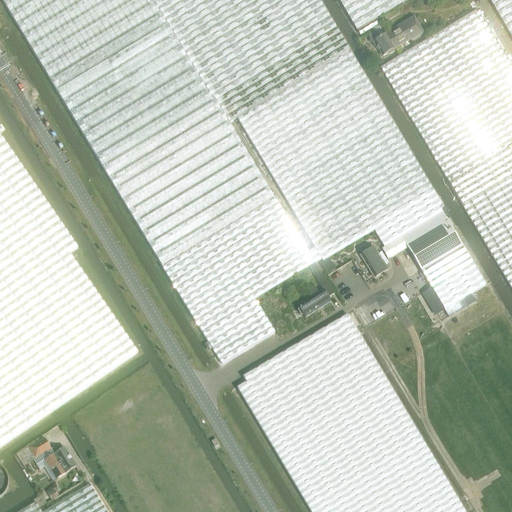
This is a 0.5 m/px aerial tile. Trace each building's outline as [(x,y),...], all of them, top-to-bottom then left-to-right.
[(1,0),(7,8),(56,91),(162,266),(161,267),(222,365),(222,366),(229,362),(275,334),(255,300),(308,267),(314,263),(229,124),(159,8),(153,0),(1,0)] [(153,0),(159,8),(229,124),(236,120),(349,52),(342,39),(318,0),(153,0)] [(511,0),(338,0),(356,30),(360,36),(381,24),(377,18),(407,0),(488,0),(511,40),(511,0)] [(511,147),(511,70),(476,10),(380,68),(511,290),(511,155),(508,149),(511,147)] [(394,48),(410,39),(411,41),(423,33),(414,18),(386,35),(394,49),(394,48)] [(386,35),(385,35),(382,29),(368,37),(375,47),(376,47),(382,57),(386,54),(390,55),(393,53),(393,50),(395,49),(394,48),(394,49),(386,35)] [(442,213),(439,208),(441,207),(349,52),(236,120),(282,197),(283,196),(322,262),(374,231),(384,248),(442,213)] [(0,447),(18,435),(137,353),(69,255),(77,249),(0,137),(0,447)] [(384,248),(390,259),(407,249),(420,270),(422,273),(444,310),(457,302),(471,294),(485,286),(463,248),(462,247),(442,213),(384,248)] [(382,252),(378,254),(374,248),(360,256),(374,278),(387,270),(385,265),(388,263),(382,252)] [(329,259),(320,265),(326,275),(335,269),(329,259)] [(346,304),(370,292),(354,260),(336,269),(338,273),(333,276),(346,304)] [(313,264),(308,267),(314,278),(321,274),(318,270),(314,263),(313,264)] [(321,274),(314,278),(322,290),(327,298),(334,294),(327,284),(321,273),(321,274)] [(327,298),(322,290),(318,293),(313,286),(307,290),(311,297),(297,306),(305,318),(330,302),(327,298)] [(471,294),(457,302),(462,309),(462,310),(476,302),(471,294)] [(463,511),(345,315),(242,377),(245,382),(236,388),(310,511),(463,511)] [(43,439),(28,449),(34,460),(49,450),(43,439)] [(56,479),(76,467),(64,448),(45,460),(56,479)] [(26,460),(20,463),(24,469),(29,466),(26,460)] [(39,511),(34,503),(18,511),(105,511),(88,484),(42,511),(39,511)] [(54,491),(48,495),(51,501),(57,497),(54,491)]
